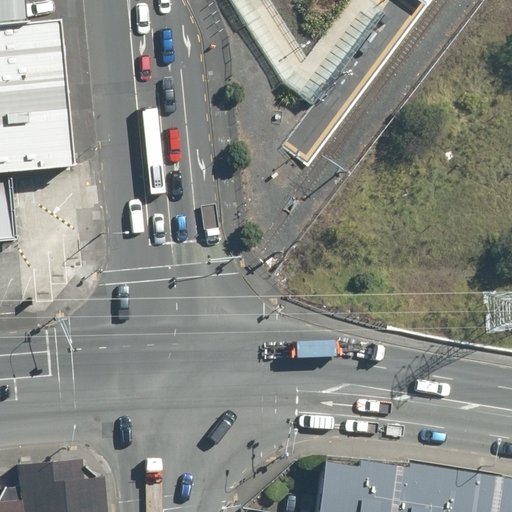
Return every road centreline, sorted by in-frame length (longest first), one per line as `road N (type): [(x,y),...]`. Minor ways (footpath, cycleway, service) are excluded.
road 1 (tertiary): [(165,377),(132,0)]
road 2 (primary): [(165,377),(295,382),(511,416)]
road 3 (primary): [(0,391),(165,377)]
road 4 (primary): [(178,511),(165,377)]
